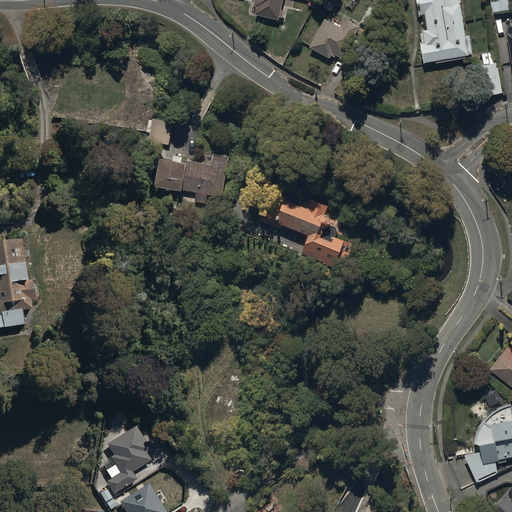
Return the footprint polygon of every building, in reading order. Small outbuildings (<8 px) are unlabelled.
[(281,12),(284,0),(254,0),(253,10),(256,10),(255,18),(279,23),(279,20),(282,21),(284,12),(281,12)] [(416,0),(419,19),(425,18),(427,33),(421,33),(423,47),(421,47),(424,66),(436,64),(436,65),(466,61),(466,59),(470,59),(469,57),(472,57),(470,39),(465,40),(460,6),(461,5),(460,0),(416,0)] [(505,0),(490,0),(492,15),(507,14),(505,0)] [(341,30),(325,22),(310,51),(329,61),(331,59),(334,60),(335,58),(343,62),(360,30),(345,22),(341,30)] [(502,94),(496,65),(494,65),(492,54),(481,56),(483,67),(477,68),(483,98),(502,94)] [(0,154),(1,155),(0,150),(0,141),(14,138),(11,122),(3,124),(0,111),(0,154)] [(174,125),(154,122),(150,144),(170,148),(174,125)] [(211,167),(184,163),(183,165),(157,161),(152,192),(183,197),(184,193),(196,195),(195,204),(206,206),(208,197),(223,200),(230,160),(212,157),(211,167)] [(0,175),(0,198),(15,197),(11,174),(0,175)] [(311,205),(310,209),(272,194),(261,222),(261,224),(281,232),(283,229),(307,238),(301,253),(341,273),(349,256),(340,252),(344,245),(334,240),(338,232),(330,228),(330,227),(330,226),(330,225),(330,224),(329,223),(329,222),(328,221),(327,220),(326,220),(325,219),(324,219),(327,212),(311,205)] [(0,324),(25,321),(23,306),(32,305),(31,297),(35,296),(32,274),(29,275),(23,234),(0,236),(0,324)] [(511,354),(503,348),(488,368),(511,386),(511,354)] [(511,409),(510,410),(509,399),(508,400),(507,400),(506,400),(505,400),(504,401),(503,401),(502,401),(501,402),(500,402),(499,402),(499,403),(498,403),(497,403),(496,404),(495,405),(494,405),(493,406),(492,406),(491,407),(490,408),(489,409),(488,410),(487,410),(487,411),(486,411),(486,412),(485,413),(484,414),(482,412),(481,413),(480,414),(479,415),(479,416),(478,417),(478,418),(477,418),(477,419),(477,420),(476,420),(476,421),(475,422),(475,423),(475,424),(474,425),(474,426),(473,427),(473,428),(473,429),(473,430),(473,431),(472,432),(472,433),(472,434),(477,435),(479,448),(466,452),(477,477),(506,468),(504,453),(511,451),(511,409)] [(149,447),(136,423),(107,441),(114,452),(110,455),(115,462),(106,468),(110,476),(105,479),(114,492),(137,477),(132,468),(151,457),(146,449),(149,447)] [(167,511),(168,511),(163,503),(168,500),(160,488),(155,491),(149,481),(119,499),(127,511),(167,511)] [(511,511),(511,502),(505,497),(492,511),(511,511)]
